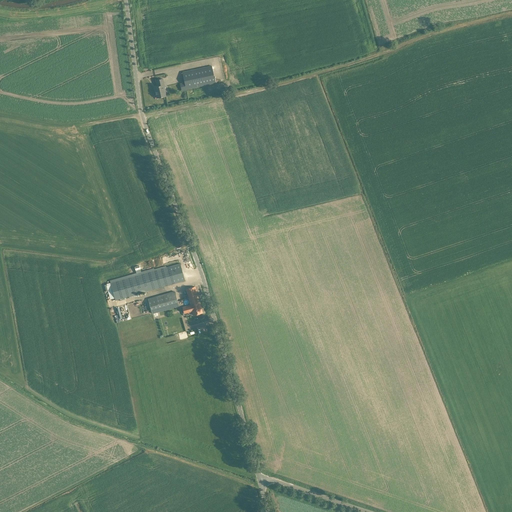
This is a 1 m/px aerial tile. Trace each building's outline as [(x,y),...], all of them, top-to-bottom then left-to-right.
[(178,61),(248,50),(247,46),(253,45),(250,31),(175,44),(178,61)] [(212,66),(182,72),(185,82),(186,89),(215,83),(212,66)] [(155,87),(157,98),(166,96),(165,91),(163,79),(156,80),(158,86),(155,87)] [(111,283),(115,300),(185,280),(180,263),(111,283)] [(195,287),(186,289),(191,306),(187,307),(188,311),(192,310),(193,315),(203,313),(203,312),(202,312),(195,287)] [(148,298),(152,313),(179,306),(175,291),(148,298)]
